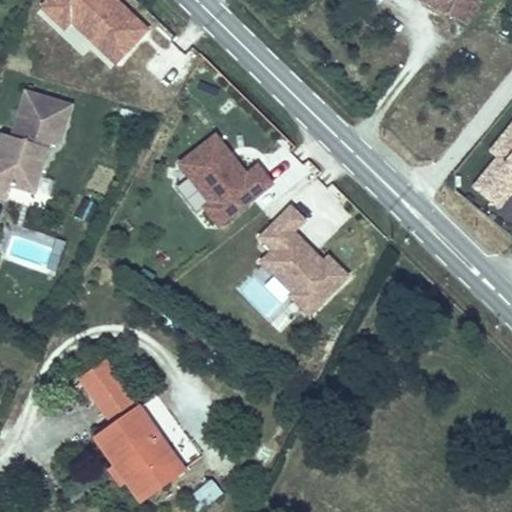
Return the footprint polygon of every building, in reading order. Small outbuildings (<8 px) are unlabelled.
[(417,0),(449,16),(456,0),(417,0)] [(479,0),(456,0),(449,16),(467,25),(479,0)] [(511,10),(510,9),(495,34),(511,43),(511,40),(511,10)] [(60,150),(72,108),(21,94),(7,142),(0,139),(0,209),(6,211),(11,194),(35,202),(50,153),(60,150)] [(511,123),(488,153),(496,160),(472,190),(500,213),(511,197),(511,123)] [(201,203),(218,226),(275,182),(257,159),(246,167),(216,129),(177,159),(207,198),(201,203)] [(257,234),(270,247),(258,258),(291,291),(288,293),(310,315),(352,273),(330,251),(324,257),(296,230),(308,218),(290,201),(257,234)] [(252,274),(236,291),(270,323),(286,307),(252,274)] [(156,439),(162,433),(114,362),(105,359),(79,376),(106,417),(110,423),(95,433),(137,495),(176,469),(156,439)] [(95,433),(110,423),(106,417),(91,427),(95,433)] [(162,433),(156,439),(176,469),(183,464),(162,433)] [(194,511),(201,511),(224,496),(213,481),(186,500),(194,511)]
